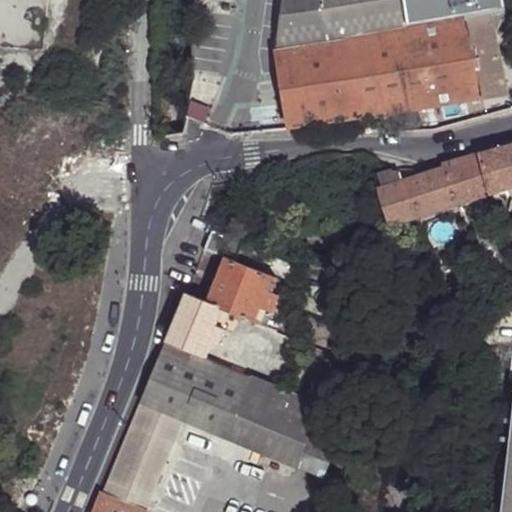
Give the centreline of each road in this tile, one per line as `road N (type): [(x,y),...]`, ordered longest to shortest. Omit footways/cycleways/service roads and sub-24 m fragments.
road 1 (unclassified): [(161,174),(146,187),(144,284),(128,366),(68,511)]
road 2 (unclassified): [(161,174),(184,161),(254,152),(418,150),(511,129)]
